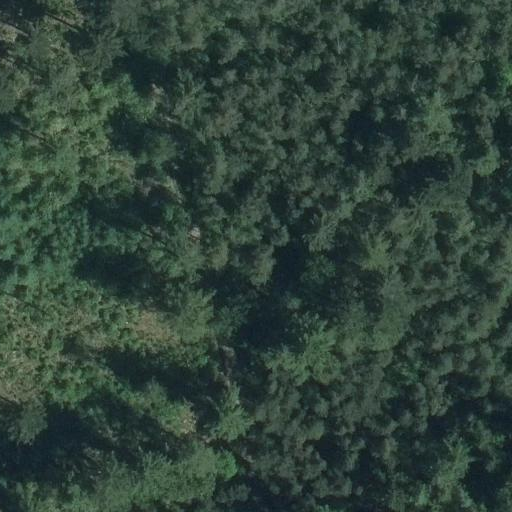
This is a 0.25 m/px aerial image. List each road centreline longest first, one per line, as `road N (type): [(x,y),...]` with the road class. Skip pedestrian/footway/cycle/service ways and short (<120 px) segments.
road 1 (track): [(132,0),(205,290)]
road 2 (track): [(205,290),(262,511)]
